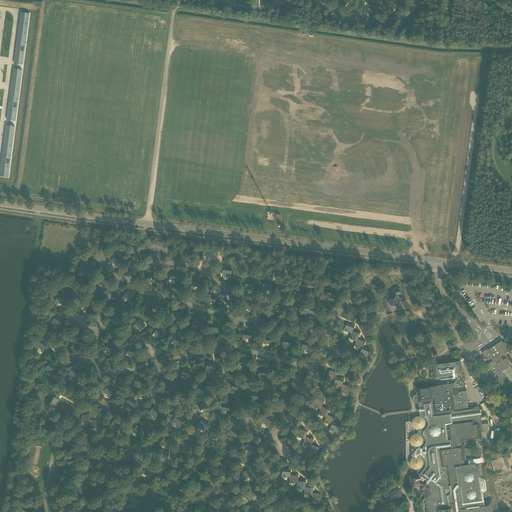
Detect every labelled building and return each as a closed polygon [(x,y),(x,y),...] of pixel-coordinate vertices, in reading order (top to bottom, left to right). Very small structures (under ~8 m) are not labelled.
[(376,2),(376,6),(375,8),(379,9),(379,7),(384,8),(384,7),(389,8),(389,5),(390,6),(391,2),(388,1),(387,0),(380,0),(380,2),(376,2)] [(375,8),(376,6),(369,5),(368,9),(364,8),(363,15),(367,15),(367,14),(372,15),(372,13),(377,14),(377,12),(379,12),(379,9),(375,8)] [(21,12),(20,23),(28,24),(30,14),(21,12)] [(18,32),(27,33),(28,24),(20,23),(18,32)] [(27,33),(18,32),(17,42),(26,43),(27,33)] [(16,54),(24,55),(25,45),(17,44),(16,54)] [(24,55),(16,54),(14,64),(23,65),(24,55)] [(12,79),(21,80),(22,70),(14,69),(12,79)] [(11,88),(20,90),(21,80),(12,79),(11,88)] [(10,98),(18,99),(20,90),(11,88),(10,98)] [(18,102),(10,100),(8,110),(17,111),(18,102)] [(17,111),(8,110),(7,120),(15,121),(17,111)] [(5,135),(14,136),(15,126),(6,125),(5,135)] [(14,136),(5,135),(4,145),(12,146),(14,136)] [(4,145),(3,154),(11,156),(12,146),(4,145)] [(9,168),(11,158),(2,157),(1,166),(9,168)] [(0,176),(8,178),(9,168),(1,166),(0,173),(0,176)] [(122,260),(116,255),(111,261),(117,266),(116,268),(122,260)] [(83,263),(79,269),(85,274),(83,276),(90,268),(83,263)] [(230,279),(232,268),(224,267),(223,275),(230,276),(230,279)] [(171,273),(169,282),(170,282),(170,280),(177,281),(178,274),(171,273)] [(148,275),(147,284),(147,282),(155,283),(156,276),(148,275)] [(104,276),(99,282),(106,287),(104,289),(110,281),(104,276)] [(192,279),(191,288),(192,286),(199,287),(200,280),(192,279)] [(247,282),(245,289),(253,290),(253,293),(255,283),(247,282)] [(271,293),(272,283),(264,282),(263,290),(271,291),(271,293)] [(390,293),(387,300),(391,305),(398,304),(399,302),(400,302),(404,301),(404,298),(398,289),(394,290),(394,291),(393,293),(393,294),(390,295),(390,293)] [(295,290),(294,298),(302,299),(302,301),(303,291),(295,290)] [(334,301),(334,299),(335,291),(327,290),(326,298),(334,299),(334,301)] [(128,291),(122,298),(124,296),(130,301),(134,296),(128,291)] [(65,296),(57,295),(56,303),(64,304),(63,306),(65,296)] [(208,295),(207,304),(207,302),(215,303),(216,296),(208,295)] [(87,302),(82,309),(83,307),(89,312),(93,307),(87,302)] [(154,302),(152,312),(153,312),(153,309),(160,310),(161,304),(154,302)] [(243,302),(242,311),(243,308),(250,309),(251,303),(243,302)] [(315,319),(316,316),(317,309),(309,307),(308,315),(315,316),(315,319)] [(181,311),(173,310),(172,319),(172,316),(180,318),(181,311)] [(117,314),(111,321),(113,320),(119,324),(123,319),(117,314)] [(272,315),(271,324),(271,321),(279,322),(280,316),(272,315)] [(63,321),(57,317),(52,323),(58,328),(57,329),(57,330),(63,321)] [(193,318),(192,327),(193,324),(200,325),(201,319),(193,318)] [(139,320),(133,327),(135,325),(141,330),(145,325),(139,320)] [(352,331),(355,325),(353,324),(352,325),(347,323),(344,330),(343,331),(344,332),(344,330),(346,331),(347,331),(349,332),(349,333),(351,334),(352,331)] [(213,324),(211,333),(212,331),(219,332),(220,325),(213,324)] [(158,328),(153,335),(154,333),(161,338),(164,332),(158,328)] [(357,333),(352,331),(351,334),(349,339),(349,340),(350,338),(351,339),(352,339),(354,340),(354,341),(356,342),(357,342),(358,339),(360,333),(358,332),(357,333)] [(244,332),(243,341),(243,338),(251,339),(251,332),(244,332)] [(77,335),(71,342),(73,340),(79,345),(83,340),(77,335)] [(176,336),(171,344),(173,342),(179,346),(183,341),(176,336)] [(263,343),(271,344),(272,337),(264,336),(263,345),(263,343)] [(284,338),(282,347),(283,348),(283,345),(291,346),(291,340),(284,338)] [(363,347),(366,341),(363,340),(362,341),(358,339),(357,342),(356,342),(354,347),(354,348),(355,346),(357,347),(356,347),(357,347),(360,348),(359,349),(362,350),(363,347)] [(48,345),(42,340),(37,346),(43,351),(42,353),(48,345)] [(492,369),(495,375),(496,376),(497,376),(499,378),(497,379),(504,389),(511,385),(504,375),(503,375),(502,373),(510,367),(507,361),(508,361),(506,358),(503,360),(502,359),(503,359),(501,356),(509,351),(505,346),(506,345),(506,344),(505,343),(503,343),(502,341),(488,350),(487,349),(481,353),(486,359),(487,358),(489,361),(491,359),(493,361),(486,365),(490,371),(492,369)] [(310,353),(310,351),(311,343),(303,342),(302,350),(310,351),(310,353)] [(108,344),(105,352),(105,353),(106,350),(113,353),(115,347),(108,344)] [(362,350),(359,355),(359,356),(360,354),(362,355),(363,355),(365,356),(364,358),(366,359),(370,351),(363,347),(362,350)] [(130,348),(126,356),(127,354),(134,357),(137,351),(130,348)] [(238,359),(237,368),(237,366),(245,366),(246,360),(238,359)] [(414,469),(417,469),(417,474),(413,475),(410,479),(411,482),(411,484),(415,488),(420,487),(421,486),(421,487),(422,488),(424,489),(425,490),(424,490),(426,499),(427,511),(492,511),(492,508),(493,508),(492,500),(484,502),(483,493),(484,492),(485,491),(486,490),(486,488),(485,482),(485,481),(484,479),(482,479),(481,479),(480,472),(479,470),(477,467),(475,466),(473,465),(470,465),(466,465),(465,456),(466,456),(468,455),(469,454),(470,452),(469,450),(468,449),(467,448),(465,448),(464,449),(463,446),(465,446),(464,443),(468,442),(469,445),(473,444),(478,444),(483,443),(481,432),(482,432),(480,418),(480,413),(479,408),(469,410),(466,391),(462,392),(458,392),(457,392),(457,386),(461,386),(465,385),(464,375),(462,373),(460,361),(457,359),(455,360),(452,360),(449,361),(446,361),(444,361),(441,362),(438,362),(435,362),(433,363),(435,379),(437,379),(437,383),(425,384),(425,383),(414,385),(415,393),(416,393),(416,395),(415,395),(413,396),(412,398),(412,400),(413,402),(414,403),(416,404),(418,404),(418,409),(417,409),(417,410),(417,412),(419,412),(420,417),(417,417),(415,418),(414,420),(413,422),(413,424),(413,426),(414,427),(416,428),(418,429),(417,434),(415,435),(413,436),(411,438),(411,440),(411,442),(412,444),(414,446),(414,447),(411,448),(411,458),(414,458),(412,459),(411,461),(411,463),(411,466),(412,467),(414,469)] [(208,362),(205,371),(206,371),(206,369),(214,371),(216,365),(208,362)] [(56,368),(50,363),(45,369),(51,374),(50,376),(56,368)] [(73,368),(69,375),(75,379),(73,381),(74,381),(80,373),(73,368)] [(184,369),(181,378),(182,375),(189,378),(191,372),(184,369)] [(267,370),(259,370),(258,379),(258,376),(266,377),(267,370)] [(336,378),(338,371),(335,370),(335,372),(329,371),(327,379),(328,377),(330,378),(331,378),(333,379),(335,380),(336,378)] [(296,387),(298,385),(302,379),(296,374),(291,380),(297,385),(296,387)] [(137,378),(134,386),(135,384),(142,387),(144,380),(137,378)] [(342,385),(344,378),(342,378),(341,379),(336,378),(335,380),(333,386),(334,386),(334,384),(336,385),(337,386),(337,385),(339,386),(339,387),(342,387),(342,385)] [(230,383),(229,392),(230,390),(237,390),(238,384),(230,383)] [(167,384),(164,392),(165,390),(172,393),(175,386),(167,384)] [(350,387),(342,385),(342,387),(340,393),(341,392),(343,392),(342,392),(343,393),(343,392),(346,393),(345,395),(348,396),(350,387)] [(109,386),(104,392),(110,397),(109,398),(109,399),(115,390),(109,386)] [(200,386),(197,394),(198,392),(205,395),(207,388),(200,386)] [(252,393),(251,402),(251,399),(259,400),(259,393),(252,393)] [(54,394),(48,405),(55,409),(60,400),(57,399),(58,397),(54,394)] [(285,410),(287,408),(291,401),(285,397),(280,403),(286,408),(285,410)] [(137,403),(130,398),(125,405),(132,409),(131,411),(137,403)] [(322,407),(324,401),(322,400),(321,401),(316,399),(313,408),(314,406),(316,407),(315,407),(316,407),(319,408),(318,408),(321,409),(322,407)] [(222,404),(221,413),(221,410),(229,411),(229,405),(222,404)] [(154,407),(149,413),(156,418),(154,420),(160,412),(154,407)] [(327,409),(322,407),(321,409),(318,415),(319,414),(321,414),(321,415),(322,415),(324,416),(326,417),(327,415),(330,409),(327,408),(327,409)] [(87,423),(90,423),(90,421),(90,418),(90,414),(87,414),(87,415),(82,416),(82,425),(82,423),(84,423),(85,423),(85,422),(87,422),(87,423)] [(183,420),(177,415),(172,421),(178,426),(177,428),(183,420)] [(267,428),(268,426),(272,420),(266,415),(261,421),(268,426),(266,428),(267,428)] [(326,417),(324,423),(325,421),(326,422),(326,423),(327,423),(329,423),(329,424),(332,425),(333,423),(335,417),(333,416),(332,417),(327,415),(326,417)] [(98,420),(90,421),(90,423),(90,430),(90,428),(92,427),(92,428),(93,428),(93,427),(96,427),(96,430),(98,430),(98,423),(98,420)] [(115,429),(114,431),(116,433),(120,427),(121,425),(114,420),(110,428),(111,426),(113,427),(112,428),(113,428),(115,429)] [(203,420),(198,426),(204,431),(203,432),(203,433),(209,425),(203,420)] [(340,426),(333,423),(332,425),(329,431),(330,429),(332,430),(333,431),(333,430),(335,431),(334,433),(337,434),(340,426)] [(136,437),(139,438),(142,432),(144,430),(136,426),(132,433),(132,434),(133,432),(135,433),(135,434),(135,433),(138,435),(136,437)] [(239,433),(232,428),(228,435),(234,439),(233,441),(239,433)] [(305,431),(300,429),(297,436),(297,438),(298,436),(299,437),(300,437),(303,438),(302,438),(305,439),(306,437),(308,431),(306,430),(305,431)] [(164,437),(160,446),(161,444),(163,445),(164,445),(166,446),(165,448),(167,449),(170,443),(171,441),(164,437)] [(311,445),(314,439),(311,438),(311,439),(306,437),(305,439),(302,445),(303,444),(305,444),(305,445),(306,445),(308,446),(310,447),(311,445)] [(251,454),(252,452),(257,446),(250,441),(246,448),(252,452),(250,454),(251,454)] [(183,442),(181,451),(182,449),(184,450),(183,450),(184,450),(187,451),(186,453),(189,454),(191,447),(191,445),(183,442)] [(310,447),(308,453),(309,451),(310,452),(311,453),(311,452),(314,453),(313,456),(315,457),(319,448),(311,445),(310,447)] [(205,451),(202,459),(203,457),(205,458),(205,459),(206,459),(208,459),(207,462),(209,463),(212,456),(213,454),(205,451)] [(108,463),(109,460),(111,457),(108,456),(107,457),(102,455),(99,463),(100,461),(101,462),(101,463),(102,463),(104,464),(106,465),(107,465),(108,463)] [(226,458),(221,466),(222,464),(224,465),(224,466),(225,466),(227,467),(226,469),(228,471),(232,465),(233,463),(226,458)] [(75,460),(67,463),(70,471),(70,469),(71,469),(72,469),(75,468),(75,470),(78,469),(76,462),(75,460)] [(107,465),(106,465),(104,471),(105,469),(107,470),(106,471),(107,471),(110,472),(109,474),(111,475),(114,469),(115,466),(108,463),(107,465)] [(146,467),(142,475),(143,475),(143,473),(145,474),(146,475),(146,474),(148,475),(147,477),(150,479),(153,472),(153,470),(146,467)] [(290,475),(291,469),(288,468),(288,470),(283,469),(282,476),(282,478),(282,476),(284,477),(285,477),(287,477),(287,478),(290,478),(290,475)] [(249,480),(252,479),(250,472),(249,470),(241,473),(244,481),(244,479),(245,479),(246,479),(246,478),(249,478),(249,480)] [(298,481),(298,475),(296,474),(296,476),(290,475),(290,478),(289,484),(290,482),(292,483),(295,483),(295,484),(297,484),(298,481)] [(179,481),(172,478),(168,486),(169,484),(171,485),(171,486),(172,486),(174,487),(173,489),(176,490),(178,484),(179,481)] [(305,487),(306,481),(303,480),(303,482),(298,481),(297,484),(297,490),(297,488),(299,489),(300,489),(302,489),(302,490),(305,490),(305,487)] [(101,493),(103,494),(106,488),(107,486),(100,482),(96,491),(97,489),(99,490),(98,490),(99,490),(102,491),(101,493)] [(77,483),(75,492),(76,490),(78,490),(78,491),(79,490),(81,491),(80,493),(83,494),(85,487),(85,485),(77,483)] [(228,484),(220,487),(223,495),(224,495),(223,493),(225,493),(226,493),(226,492),(228,491),(229,494),(231,493),(229,486),(228,484)] [(313,493),(313,487),(311,486),(311,488),(305,487),(305,490),(304,496),(305,494),(307,495),(306,495),(307,495),(310,495),(310,496),(312,496),(313,493)] [(133,498),(134,495),(136,492),(134,490),(133,492),(128,489),(124,498),(125,496),(127,497),(128,497),(130,498),(130,499),(132,500),(133,498)] [(404,499),(400,493),(402,492),(400,490),(399,491),(393,495),(391,493),(389,494),(396,505),(404,499)] [(194,501),(196,500),(197,500),(196,498),(196,497),(195,495),(193,491),(191,492),(191,494),(186,496),(189,504),(190,504),(189,502),(191,501),(191,502),(192,501),(194,500),(194,501)] [(321,494),(313,493),(312,496),(312,502),(312,500),(314,501),(315,501),(317,501),(317,503),(320,503),(321,494)] [(203,495),(196,497),(196,498),(197,500),(196,500),(199,506),(198,504),(200,503),(200,504),(201,503),(203,502),(204,504),(207,503),(204,497),(203,495)] [(132,500),(129,506),(130,504),(132,505),(133,506),(133,505),(135,506),(134,508),(136,510),(139,503),(140,501),(133,498),(132,500)] [(170,502),(165,510),(166,510),(167,508),(168,509),(169,510),(169,509),(171,510),(170,511),(173,511),(176,508),(177,505),(170,502)]
